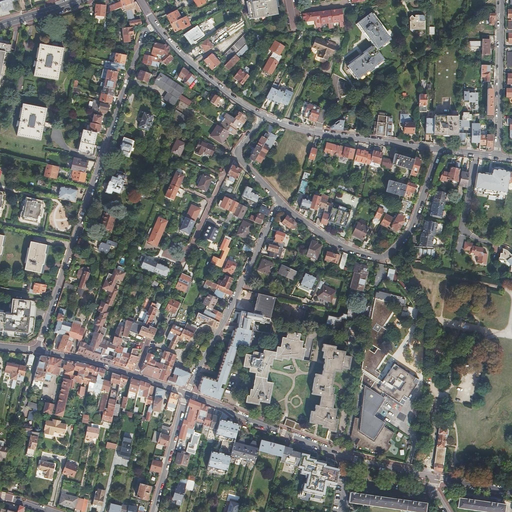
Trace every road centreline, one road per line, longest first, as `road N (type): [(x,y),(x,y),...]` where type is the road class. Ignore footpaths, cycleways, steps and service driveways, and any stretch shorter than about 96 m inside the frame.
road 1 (residential): [(37,349),(145,28),(155,26)]
road 2 (residential): [(424,472),(343,453),(186,393)]
road 3 (residential): [(275,196),(336,242),(384,256),(412,225),(437,148)]
road 4 (residential): [(156,325),(236,155)]
road 5 (residential): [(263,117),(317,133),(437,148)]
road 6 (unknown): [(335,450),(353,352),(326,335),(313,373)]
road 7 (residential): [(499,0),(495,156)]
road 8 (residential): [(275,196),(217,332)]
road 9 (residential): [(155,26),(192,66),(263,117)]
road 10 (residential): [(186,393),(152,511)]
